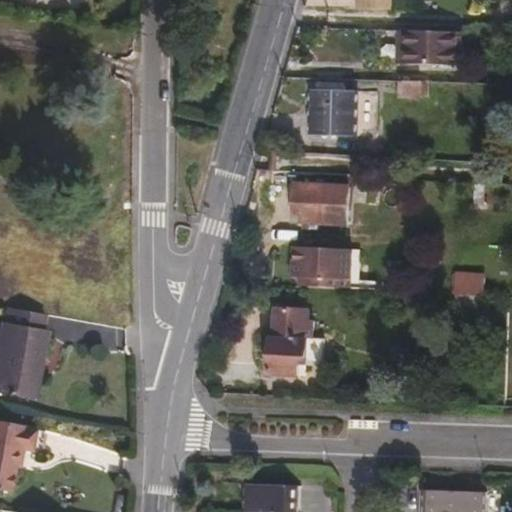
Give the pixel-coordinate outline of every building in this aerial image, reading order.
[(392,9),(392,0),(358,0),(359,8),(392,9)] [(459,64),(461,32),(402,30),(401,62),(459,64)] [(419,95),(419,81),(393,80),(393,94),(419,95)] [(355,134),(357,91),(313,89),(312,133),(355,134)] [(349,221),(350,203),(346,203),(328,203),(328,188),(328,184),(296,183),(296,220),(349,221)] [(346,203),(347,188),(328,188),(328,203),(346,203)] [(352,281),(354,250),(297,247),(296,278),(302,278),(302,287),(318,287),(317,279),(352,281)] [(481,308),(482,295),(464,294),(463,308),(481,308)] [(40,358),(47,325),(42,323),(44,310),(9,303),(6,318),(2,317),(0,325),(0,388),(26,394),(32,358),(40,358)] [(308,357),(309,336),(325,337),(326,322),(275,320),(274,333),(272,335),(271,373),(299,374),(300,357),(308,357)] [(32,394),(40,358),(32,358),(26,394),(32,394)] [(0,455),(2,442),(14,444),(26,445),(28,426),(7,423),(6,420),(0,419),(0,455)] [(300,511),(302,489),(249,487),(248,511),(300,511)] [(490,511),(491,497),(425,494),(424,511),(490,511)]
